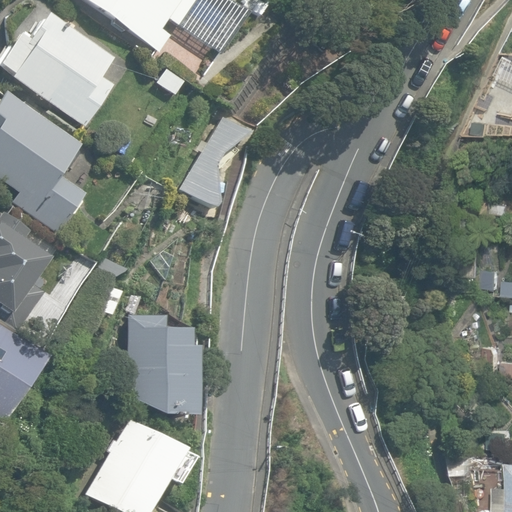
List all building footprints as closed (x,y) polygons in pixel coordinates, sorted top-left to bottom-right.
[(165,20),(217,55),(245,14),(224,0),(76,0),(155,53),(166,36),(158,30),(165,20)] [(244,0),(239,9),(247,13),(255,0),(244,0)] [(256,1),(249,13),(255,16),(262,4),(256,1)] [(8,78),(80,127),(108,85),(98,77),(110,59),(44,15),(27,40),(18,33),(0,59),(0,67),(11,75),(8,78)] [(153,83),(171,96),(179,83),(162,70),(153,83)] [(54,235),(82,194),(58,177),(79,148),(3,94),(0,98),(0,183),(15,194),(8,203),(54,235)] [(175,189),(208,209),(210,204),(210,167),(217,153),(243,134),(218,119),(201,147),(196,144),(192,151),(197,154),(175,189)] [(510,217),(511,202),(494,200),(493,216),(510,217)] [(0,323),(13,332),(33,301),(29,298),(35,289),(28,284),(45,259),(18,241),(25,232),(0,215),(0,323)] [(483,292),(500,293),(500,270),(483,270),(483,292)] [(92,308),(108,315),(118,293),(102,285),(92,308)] [(122,312),(132,315),(138,299),(128,295),(122,312)] [(153,418),(186,419),(189,349),(182,349),(183,331),(159,330),(160,317),(124,316),(121,397),(153,418)] [(0,421),(43,357),(0,328),(0,421)] [(484,371),(497,371),(498,353),(496,347),(485,347),(484,371)] [(81,494),(112,511),(140,511),(159,478),(160,479),(170,484),(185,459),(174,453),(175,451),(122,421),(111,442),(108,441),(101,452),(104,454),(81,494)] [(489,447),(510,448),(511,429),(490,428),(489,428),(489,447)] [(511,511),(511,459),(510,485),(496,485),(495,510),(483,509),(482,511),(511,511)]
